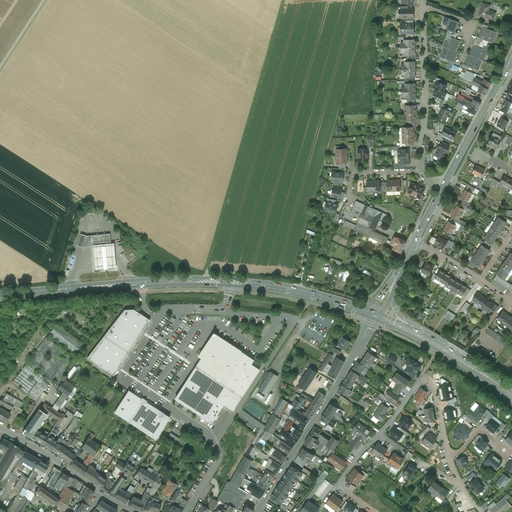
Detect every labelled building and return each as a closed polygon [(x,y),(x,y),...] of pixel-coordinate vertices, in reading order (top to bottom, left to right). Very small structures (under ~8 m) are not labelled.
[(491,6),(483,3),(479,15),(493,20),(496,13),(489,11),(491,6)] [(405,18),(413,18),(413,9),(408,9),(399,10),(399,13),(399,14),(399,18),(405,18)] [(447,33),(451,34),(452,32),(454,33),(454,32),(456,28),(458,22),(445,17),(442,24),(447,26),(446,29),(448,30),(447,33)] [(406,34),(414,34),(414,24),(413,24),(406,24),(400,24),(401,34),(406,34)] [(487,29),(483,27),(483,28),(481,33),(479,37),(479,38),(483,39),(482,42),(487,44),(488,42),(492,43),(493,40),(496,33),(487,29)] [(444,47),(456,52),(458,46),(460,41),(455,39),(451,38),(450,41),(445,39),(443,46),(444,47)] [(401,48),(414,48),(414,40),(413,40),(405,40),(404,40),(404,43),(401,43),(401,48)] [(479,48),(474,46),(472,51),(470,56),(482,61),(483,61),(489,48),(483,46),(482,49),(479,48)] [(456,56),(458,52),(456,52),(444,47),(442,54),(441,57),(450,61),(453,62),(454,62),(456,56)] [(406,56),(413,56),(414,56),(414,48),(401,48),(401,53),(404,53),(404,56),(406,56)] [(479,68),(482,61),(470,56),(469,55),(466,60),(467,61),(465,65),(465,66),(469,67),(473,69),(475,66),(479,68)] [(401,70),(415,70),(414,62),(413,62),(406,62),(404,62),(404,65),(401,65),(401,70)] [(406,78),(414,78),(415,78),(415,70),(401,70),(401,75),(405,75),(405,78),(406,78)] [(473,81),(488,89),(491,83),(484,79),(482,82),(475,78),(475,77),(474,77),(465,73),(463,78),(471,81),(471,80),(473,81)] [(485,95),(488,89),(473,81),(471,80),(471,81),(463,78),(462,80),(465,82),(471,84),(479,88),(478,91),(485,95)] [(441,84),(436,82),(434,88),(436,89),(443,92),(446,86),(441,84)] [(402,92),(415,92),(415,84),(414,84),(406,84),(405,84),(405,87),(402,87),(402,92)] [(443,92),(436,89),(433,95),(437,96),(443,99),(445,100),(447,101),(449,95),(443,92)] [(407,100),(414,100),(415,100),(415,92),(402,92),(402,97),(405,97),(405,100),(407,100)] [(463,101),(478,109),(481,103),(469,97),(469,96),(464,94),(462,93),(461,95),(459,94),(457,98),(463,101)] [(443,99),(437,96),(435,102),(440,104),(443,105),(445,100),(443,99)] [(475,115),(478,109),(463,101),(457,98),(456,98),(455,101),(458,102),(457,105),(462,108),(463,105),(469,108),(467,111),(475,115)] [(405,114),(416,113),(415,105),(415,106),(407,106),(405,106),(405,114)] [(501,110),(511,116),(511,109),(504,105),(501,110)] [(442,108),(438,118),(447,122),(449,117),(447,116),(449,111),(442,108)] [(408,122),(415,121),(416,121),(416,113),(405,114),(405,122),(408,122)] [(504,130),(508,122),(501,118),(497,126),(504,130)] [(403,136),(413,135),(413,128),(413,127),(408,127),(402,128),(403,136)] [(453,140),(456,133),(445,127),(441,134),(441,135),(444,136),(453,140)] [(487,144),(497,148),(501,141),(499,140),(500,137),(493,133),(492,136),(487,144)] [(413,143),(413,135),(403,136),(400,136),(400,147),(402,147),(405,147),(405,143),(413,143)] [(508,137),(504,135),(502,141),(510,145),(508,150),(511,152),(511,151),(511,137),(509,136),(508,137)] [(449,146),(441,142),(439,148),(438,149),(446,153),(449,146)] [(446,153),(438,149),(439,148),(437,147),(437,149),(433,150),(431,154),(434,155),(435,154),(443,159),(446,153)] [(358,149),(358,162),(368,162),(368,149),(364,149),(363,148),(362,148),(361,149),(358,149)] [(474,182),(478,184),(480,179),(481,178),(485,170),(476,165),(472,173),(477,176),(474,182)] [(343,173),(332,172),(332,177),(331,177),(331,179),(332,180),(331,181),(342,182),(342,181),(344,180),(344,178),(343,177),(343,173)] [(510,188),(511,184),(511,180),(504,176),(500,183),(510,188)] [(413,196),(418,186),(412,183),(407,192),(413,196)] [(469,185),(467,189),(473,192),(477,194),(479,191),(469,185)] [(420,199),(425,190),(418,186),(413,196),(420,199)] [(340,198),(342,190),(333,188),(331,196),(340,198)] [(460,204),(468,208),(470,204),(468,203),(473,192),(467,189),(466,190),(465,190),(460,200),(462,201),(460,204)] [(382,213),(356,201),(350,214),(359,218),(356,226),(345,221),(343,226),(385,245),(388,238),(372,231),(374,227),(375,227),(382,213)] [(338,205),(327,202),(324,211),(335,214),(338,205)] [(466,211),(468,208),(460,204),(459,207),(457,206),(451,215),(452,216),(459,219),(464,210),(466,211)] [(459,219),(452,216),(450,220),(456,223),(464,227),(466,223),(459,219)] [(499,217),(498,217),(494,222),(503,228),(506,222),(504,221),(499,217)] [(454,227),(456,225),(455,225),(449,222),(448,221),(443,231),(450,235),(454,227)] [(503,228),(494,222),(491,228),(499,233),(503,228)] [(464,227),(456,223),(455,225),(456,225),(454,227),(464,232),(466,232),(467,229),(464,227)] [(499,233),(491,228),(487,233),(495,239),(499,233)] [(495,239),(487,233),(483,238),(486,240),(491,243),(492,244),(495,239)] [(111,244),(111,243),(110,234),(85,236),(86,235),(81,234),(77,246),(82,247),(93,246),(111,244)] [(400,253),(406,242),(399,238),(398,239),(395,237),(391,243),(395,245),(393,249),(400,253)] [(447,242),(438,237),(437,239),(432,237),(430,242),(434,244),(444,249),(446,245),(447,242)] [(481,244),(487,248),(489,246),(484,243),(480,240),(478,242),(481,244)] [(111,244),(93,246),(93,253),(94,262),(95,270),(116,269),(115,261),(115,252),(114,243),(111,243),(111,244)] [(478,250),(486,256),(490,250),(487,248),(481,244),(478,250)] [(474,255),(482,261),(486,256),(478,250),(474,255)] [(475,264),(479,266),(482,261),(474,255),(472,258),(470,257),(468,259),(470,261),(475,264)] [(511,269),(511,261),(507,258),(503,263),(511,269)] [(430,275),(434,267),(426,262),(422,270),(430,275)] [(511,269),(503,263),(500,269),(508,275),(511,269)] [(508,275),(500,269),(496,274),(497,275),(499,276),(502,278),(504,280),(508,275)] [(440,282),(445,273),(440,270),(436,275),(435,278),(433,281),(439,284),(440,282)] [(451,277),(445,273),(440,282),(446,286),(450,278),(451,277)] [(456,281),(450,278),(446,286),(444,289),(449,292),(456,281)] [(461,284),(456,281),(449,292),(455,296),(456,293),(461,284)] [(467,288),(461,284),(456,293),(462,297),(463,295),(467,288)] [(481,307),(487,299),(478,293),(472,300),(481,307)] [(494,304),(487,299),(481,307),(480,310),(483,312),(485,310),(489,312),(488,313),(489,313),(491,310),(495,305),(494,304)] [(471,306),(466,302),(462,308),(467,312),(471,306)] [(495,305),(491,310),(494,313),(499,307),(495,304),(494,304),(495,305)] [(87,347),(101,329),(72,307),(52,309),(12,361),(22,369),(12,383),(36,401),(55,376),(58,379),(56,382),(60,385),(62,383),(63,384),(66,380),(64,378),(62,376),(77,356),(85,346),(87,347)] [(148,323),(150,320),(133,309),(124,310),(87,358),(97,365),(103,368),(108,372),(113,375),(117,370),(120,366),(148,323)] [(448,320),(452,313),(448,311),(444,317),(448,320)] [(507,326),(511,329),(511,317),(508,315),(508,316),(502,312),(497,319),(507,326)] [(456,316),(452,313),(448,320),(446,323),(449,325),(456,316)] [(122,367),(150,325),(148,323),(120,366),(122,367)] [(488,328),(485,332),(504,345),(507,340),(488,328)] [(255,360),(213,332),(204,346),(197,356),(200,359),(199,360),(174,399),(198,415),(210,423),(211,423),(214,419),(216,415),(223,404),(233,411),(260,369),(252,364),(255,360)] [(346,350),(351,341),(341,337),(335,345),(346,350)] [(364,358),(372,362),(376,357),(368,352),(364,358)] [(333,355),(329,353),(318,370),(322,372),(327,363),(333,355)] [(390,354),(384,366),(390,369),(397,358),(390,354)] [(334,363),(332,366),(340,370),(345,362),(337,357),(335,360),(334,360),(332,362),(334,363)] [(372,362),(364,358),(361,363),(368,368),(372,362)] [(405,371),(413,377),(418,370),(419,370),(420,369),(420,368),(420,367),(417,364),(417,363),(415,361),(414,362),(409,359),(406,362),(407,365),(408,366),(405,371)] [(367,369),(357,362),(355,365),(363,371),(364,369),(366,371),(367,369)] [(332,366),(327,363),(322,372),(335,379),(340,370),(332,366)] [(355,365),(352,370),(360,376),(359,378),(366,383),(368,379),(361,374),(363,371),(355,365)] [(74,366),(66,376),(69,378),(77,368),(74,366)] [(298,385),(305,390),(317,373),(310,368),(298,385)] [(347,377),(354,382),(355,380),(364,386),(366,383),(359,378),(360,376),(352,370),(347,377)] [(397,384),(395,387),(401,391),(403,388),(405,389),(410,382),(397,372),(391,380),(397,384)] [(266,395),(277,378),(270,373),(259,390),(266,395)] [(342,384),(349,389),(354,382),(347,377),(342,384)] [(74,386),(66,380),(63,384),(62,383),(60,385),(58,388),(63,392),(61,396),(65,399),(68,395),(71,397),(75,392),(72,390),(74,386)] [(349,389),(342,384),(338,390),(348,397),(352,391),(349,389)] [(450,385),(439,387),(441,401),(453,399),(450,385)] [(414,399),(420,402),(427,393),(421,389),(419,392),(418,392),(416,394),(417,395),(414,399)] [(128,390),(114,413),(156,439),(170,417),(146,402),(147,401),(144,399),(142,398),(141,398),(128,390)] [(399,398),(389,391),(385,396),(395,403),(399,398)] [(312,403),(318,407),(325,396),(319,392),(313,401),(309,397),(302,393),(300,396),(301,396),(305,399),(312,403)] [(3,399),(14,405),(20,408),(23,403),(6,393),(3,399)] [(12,409),(14,405),(3,399),(1,398),(0,399),(0,404),(1,405),(2,403),(12,409)] [(281,418),(289,403),(282,399),(273,414),(281,418)] [(294,408),(298,411),(302,404),(298,401),(296,400),(292,405),(295,407),(294,408)] [(308,409),(314,413),(318,407),(312,403),(308,409)] [(338,408),(331,403),(327,409),(340,417),(342,414),(339,412),(338,413),(337,411),(338,408)] [(389,408),(382,403),(374,416),(382,422),(385,417),(383,416),(389,408)] [(0,407),(0,419),(6,423),(7,420),(11,423),(13,419),(15,420),(19,413),(20,414),(23,410),(20,408),(14,405),(12,409),(9,413),(0,407)] [(485,411),(479,406),(474,412),(470,410),(467,414),(477,422),(485,411)] [(432,407),(424,409),(426,416),(434,414),(432,407)] [(297,423),(299,425),(305,415),(302,413),(298,411),(294,408),(293,411),(290,412),(291,414),(288,418),(297,423)] [(455,408),(443,411),(445,421),(457,418),(455,408)] [(22,433),(33,438),(38,431),(36,430),(47,414),(39,409),(22,433)] [(305,409),(302,413),(305,415),(311,419),(314,413),(308,409),(307,410),(305,409)] [(340,417),(327,409),(324,414),(331,418),(333,415),(335,417),(335,418),(338,420),(340,417)] [(488,424),(492,419),(494,417),(489,413),(484,420),(488,424)] [(273,414),(265,428),(273,433),(282,419),(281,418),(273,414)] [(331,418),(324,414),(321,419),(334,427),(336,424),(332,422),(332,423),(329,421),(331,418)] [(434,414),(426,416),(427,423),(435,421),(434,414)] [(210,423),(198,415),(197,417),(209,424),(210,423)] [(75,416),(65,431),(69,434),(80,419),(75,416)] [(413,422),(404,416),(399,423),(408,429),(413,422)] [(492,419),(488,424),(486,427),(494,433),(498,427),(500,425),(492,419)] [(465,424),(470,429),(472,426),(465,421),(463,423),(465,424)] [(286,440),(294,446),(303,432),(302,432),(305,428),(299,425),(297,423),(291,433),(284,428),(279,435),(286,440)] [(354,441),(359,445),(364,440),(370,432),(358,423),(352,431),(358,436),(354,441)] [(500,425),(498,427),(502,431),(506,426),(502,423),(500,425)] [(463,441),(472,430),(470,429),(465,424),(462,427),(460,426),(454,433),(463,441)] [(321,431),(314,427),(310,435),(324,444),(326,446),(329,441),(320,434),(321,431)] [(399,440),(403,434),(394,428),(390,434),(390,436),(397,440),(399,440)] [(266,430),(260,437),(266,441),(271,434),(266,430)] [(33,438),(43,444),(48,436),(38,431),(33,438)] [(48,436),(43,444),(51,449),(56,441),(53,439),(54,438),(53,437),(55,434),(51,431),(48,436)] [(87,460),(90,462),(94,456),(100,446),(91,439),(94,435),(91,433),(88,437),(81,447),(91,454),(87,460)] [(170,433),(166,438),(177,446),(181,440),(170,433)] [(430,448),(437,439),(428,433),(422,442),(430,448)] [(324,444),(310,435),(304,444),(311,449),(313,445),(321,450),(324,444)] [(56,441),(51,449),(56,453),(61,445),(64,441),(59,437),(56,441)] [(485,439),(482,437),(477,443),(475,445),(482,451),(483,450),(487,445),(488,444),(485,441),(485,439)] [(0,448),(5,451),(11,442),(3,438),(0,443),(0,448)] [(70,444),(74,446),(78,440),(74,438),(70,444)] [(356,449),(359,445),(354,441),(353,440),(349,445),(356,449)] [(61,445),(56,453),(63,458),(68,450),(65,448),(66,447),(69,447),(69,446),(70,445),(68,443),(64,441),(61,445)] [(15,456),(20,448),(11,442),(5,451),(0,460),(0,480),(1,481),(15,456)] [(277,448),(288,455),(292,449),(282,442),(277,448)] [(263,446),(258,443),(255,448),(256,449),(260,452),(263,446)] [(376,456),(382,446),(377,443),(373,449),(371,453),(376,456)] [(250,459),(256,449),(255,448),(251,446),(245,456),(250,459)] [(383,455),(387,449),(382,446),(376,456),(381,459),(383,455)] [(268,454),(282,464),(286,457),(272,447),(268,454)] [(20,460),(25,451),(20,448),(15,456),(18,457),(5,479),(8,480),(14,470),(20,460)] [(68,450),(63,458),(70,463),(78,450),(75,448),(73,451),(71,450),(71,452),(68,450)] [(319,458),(303,448),(296,459),(304,464),(307,461),(309,464),(311,461),(316,463),(319,458)] [(27,464),(33,455),(25,451),(20,460),(27,464)] [(392,466),(399,456),(394,453),(389,459),(387,463),(392,466)] [(104,463),(107,465),(112,456),(108,454),(104,463)] [(328,460),(341,469),(346,463),(333,454),(333,455),(332,454),(328,460)] [(491,454),(484,463),(489,467),(491,464),(496,458),(491,454)] [(34,468),(40,459),(33,455),(27,464),(34,468)] [(129,476),(139,462),(130,456),(125,465),(122,471),(124,473),(129,476)] [(245,456),(237,470),(245,475),(253,461),(250,459),(245,456)] [(398,468),(404,459),(399,456),(392,466),(396,469),(398,468)] [(464,457),(456,460),(460,469),(468,465),(464,457)] [(84,466),(74,458),(69,465),(83,475),(87,468),(89,465),(90,462),(87,460),(84,466)] [(502,462),(496,458),(491,464),(497,468),(502,462)] [(43,474),(49,464),(40,459),(34,468),(28,478),(23,487),(27,489),(37,472),(42,474),(43,474)] [(265,466),(276,473),(281,466),(269,459),(265,466)] [(122,471),(125,465),(119,461),(115,466),(122,471)] [(410,464),(403,475),(409,479),(416,469),(410,464)] [(93,481),(98,473),(99,471),(89,465),(87,468),(83,475),(93,481)] [(300,475),(302,472),(291,466),(286,474),(286,473),(284,476),(281,482),(291,488),(293,486),(295,488),(297,485),(294,483),(296,481),(297,482),(299,480),(297,479),(298,477),(301,479),(303,476),(300,475)] [(52,489),(62,472),(53,467),(53,468),(52,470),(55,471),(47,485),(52,489)] [(151,488),(157,478),(151,474),(153,470),(149,467),(146,471),(140,467),(136,474),(133,478),(134,479),(138,482),(139,476),(150,483),(148,486),(151,488)] [(260,480),(269,485),(275,476),(266,471),(263,476),(260,475),(260,473),(250,468),(247,473),(250,475),(260,480)] [(360,473),(355,468),(351,473),(360,480),(364,476),(364,475),(360,473)] [(246,475),(245,475),(237,470),(231,482),(240,487),(246,475)] [(104,478),(98,473),(93,481),(92,482),(101,488),(108,479),(111,473),(109,471),(105,477),(104,478)] [(65,484),(69,476),(62,472),(52,489),(57,491),(62,482),(65,484)] [(151,488),(148,492),(148,494),(142,509),(148,510),(153,498),(150,497),(151,495),(152,495),(152,494),(153,495),(155,492),(155,491),(155,492),(154,491),(156,488),(162,479),(163,480),(166,476),(161,472),(157,478),(151,488)] [(317,483),(319,485),(326,475),(323,473),(322,472),(315,482),(317,483)] [(360,480),(351,473),(347,478),(357,485),(360,480)] [(504,487),(510,479),(503,474),(497,481),(504,487)] [(23,487),(28,478),(22,475),(14,490),(19,493),(23,487)] [(468,483),(477,494),(485,487),(476,476),(468,483)] [(114,497),(120,489),(126,480),(121,477),(109,495),(113,498),(114,497)] [(101,488),(107,493),(115,481),(112,479),(111,481),(108,479),(101,488)] [(126,492),(120,489),(114,497),(126,503),(138,482),(134,479),(126,492)] [(161,492),(169,497),(177,485),(168,479),(165,484),(161,492)] [(247,489),(261,497),(266,489),(256,484),(247,480),(245,484),(249,486),(247,489)] [(256,484),(266,489),(269,485),(260,480),(258,484),(257,484),(256,484)] [(246,495),(247,493),(239,488),(240,487),(231,482),(227,482),(217,500),(229,505),(234,508),(233,508),(235,509),(237,510),(246,495)] [(291,488),(281,482),(278,487),(277,487),(275,490),(276,490),(271,498),(281,504),(282,502),(285,504),(287,501),(284,499),(285,497),(287,498),(288,496),(287,495),(288,493),(290,495),(292,492),(290,491),(291,488)] [(437,496),(443,488),(434,482),(428,489),(437,496)] [(317,483),(302,504),(304,505),(319,485),(317,483)] [(36,491),(39,487),(35,484),(30,491),(27,489),(23,487),(19,493),(31,500),(36,491)] [(85,486),(84,485),(79,494),(81,496),(85,498),(89,501),(94,492),(86,486),(85,486)] [(40,486),(39,487),(36,491),(48,500),(56,505),(60,500),(40,486)] [(142,510),(142,509),(148,494),(148,492),(151,488),(148,486),(146,488),(145,491),(141,500),(133,496),(128,505),(142,510)] [(443,488),(437,496),(443,500),(444,498),(448,492),(443,488)] [(48,500),(36,491),(31,500),(35,503),(35,502),(36,502),(37,501),(36,500),(37,499),(40,499),(42,501),(44,503),(44,502),(46,503),(48,500)] [(338,497),(333,494),(326,503),(331,507),(338,497)] [(343,501),(338,497),(331,507),(328,510),(330,511),(334,511),(335,510),(336,511),(338,507),(343,501)] [(490,511),(495,511),(508,502),(504,497),(496,503),(494,501),(487,507),(490,511)] [(82,511),(89,501),(85,498),(81,504),(79,503),(77,505),(76,504),(73,509),(76,511),(82,511)] [(157,499),(153,498),(148,509),(158,511),(161,504),(156,503),(157,499)] [(217,501),(212,498),(206,508),(209,509),(208,510),(211,511),(217,501)] [(304,506),(299,511),(318,511),(321,509),(308,500),(304,506)] [(106,510),(109,506),(101,501),(96,507),(102,511),(103,511),(106,510)] [(207,511),(208,510),(209,509),(206,508),(202,506),(202,504),(198,502),(193,511),(207,511)] [(352,511),(356,507),(349,502),(343,510),(346,511),(352,511)] [(161,511),(168,511),(171,505),(172,504),(168,503),(167,504),(166,504),(164,507),(161,511)]
